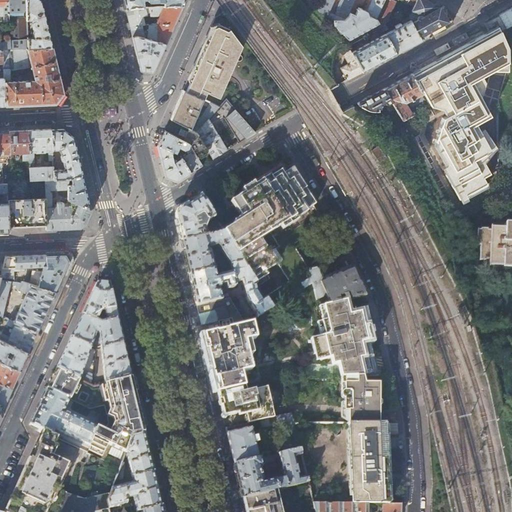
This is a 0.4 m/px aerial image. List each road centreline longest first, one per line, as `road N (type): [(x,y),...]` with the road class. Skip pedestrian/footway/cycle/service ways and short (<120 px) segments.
road 1 (residential): [(416,511),(412,415),(384,302),(289,128)]
road 2 (tertiary): [(228,511),(155,209)]
road 3 (tertiary): [(115,241),(179,511)]
road 4 (residential): [(289,128),(511,1)]
road 5 (residential): [(0,447),(78,277),(115,241)]
road 6 (residential): [(155,209),(289,128)]
road 7 (residential): [(132,107),(164,87),(203,0)]
road 8 (tertiary): [(86,115),(115,241)]
